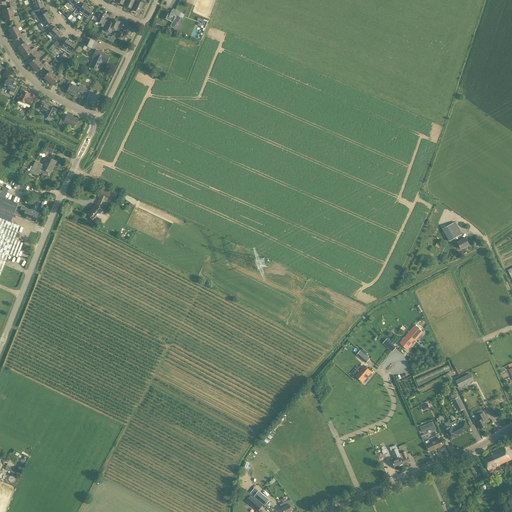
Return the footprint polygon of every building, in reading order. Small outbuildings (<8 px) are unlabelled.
[(76,7),(74,5),(78,0),(70,0),(68,2),(65,5),(71,12),(76,7)] [(133,2),(136,4),(137,1),(137,0),(127,0),(124,6),(130,9),(133,2)] [(147,2),(142,0),(137,0),(137,1),(136,4),(133,10),(138,13),(141,6),(144,8),(147,2)] [(31,16),(32,16),(39,13),(37,10),(44,7),(42,2),(33,5),(35,11),(31,12),(31,13),(30,14),(31,16)] [(83,15),(88,6),(84,3),(79,10),(77,8),(73,13),(76,15),(78,12),(83,15)] [(3,16),(13,14),(12,10),(17,9),(16,4),(9,5),(10,8),(3,10),(3,13),(2,14),(3,16)] [(91,17),(89,16),(93,10),(88,6),(83,15),(87,18),(85,21),(87,23),(91,17)] [(170,14),(168,13),(165,19),(171,22),(169,26),(174,29),(177,23),(178,23),(181,18),(179,17),(181,13),(173,9),(171,13),(170,13),(170,14)] [(40,19),(41,22),(50,17),(47,12),(40,16),(39,13),(32,16),(35,20),(36,19),(37,20),(38,20),(40,19)] [(103,27),(106,22),(103,21),(105,15),(98,12),(95,17),(98,18),(96,21),(99,23),(98,25),(103,27)] [(13,14),(3,16),(3,18),(5,18),(5,22),(13,20),(14,23),(20,21),(19,16),(14,17),(13,14)] [(38,24),(41,29),(42,32),(48,28),(46,25),(53,21),(50,17),(41,22),(38,24)] [(116,28),(119,22),(113,19),(111,23),(108,22),(104,30),(110,33),(113,27),(116,28)] [(10,36),(19,31),(17,28),(22,26),(20,21),(14,23),(15,26),(8,30),(10,33),(9,34),(10,36)] [(129,39),(133,29),(126,25),(122,33),(119,32),(116,37),(122,40),(124,36),(129,39)] [(45,37),(48,34),(52,38),(59,31),(55,27),(50,32),(48,30),(43,35),(45,37)] [(19,31),(10,36),(11,38),(12,38),(14,41),(21,37),(22,40),(27,37),(25,32),(21,35),(19,31)] [(56,42),(53,45),(48,50),(51,53),(55,49),(60,42),(58,40),(63,35),(59,31),(52,38),(56,42)] [(19,53),(28,48),(26,45),(30,42),(27,37),(22,40),(24,43),(17,47),(19,50),(18,51),(19,53)] [(92,49),(95,42),(84,37),(79,48),(86,50),(87,47),(92,49)] [(59,50),(62,46),(66,49),(71,41),(67,38),(63,44),(60,42),(55,49),(56,50),(57,48),(59,50)] [(75,52),(72,51),(76,44),(71,41),(66,49),(71,53),(68,56),(71,58),(75,52)] [(28,48),(19,53),(21,55),(22,55),(24,58),(31,53),(32,56),(37,52),(34,48),(30,50),(28,48)] [(102,62),(106,64),(110,56),(105,54),(105,53),(97,50),(96,50),(92,58),(93,58),(89,66),(98,71),(102,62)] [(32,69),(40,62),(37,60),(41,56),(37,52),(32,56),(35,59),(29,64),(31,66),(30,67),(32,69)] [(40,62),(32,69),(34,71),(35,70),(37,73),(43,68),(45,70),(50,65),(46,61),(42,65),(40,62)] [(47,83),(54,75),(51,73),(54,69),(50,65),(45,70),(48,72),(43,78),(46,80),(45,82),(47,83)] [(60,81),(62,78),(64,76),(60,73),(56,77),(54,75),(47,83),(49,85),(50,83),(53,86),(58,79),(60,81)] [(7,89),(10,91),(9,94),(13,96),(18,87),(15,86),(16,85),(14,84),(15,82),(13,81),(14,79),(12,78),(11,78),(8,77),(7,80),(5,79),(3,84),(4,85),(4,86),(5,86),(8,87),(7,89)] [(66,86),(69,87),(66,93),(71,96),(75,86),(71,84),(72,82),(69,80),(66,86)] [(79,85),(78,87),(75,86),(71,96),(76,98),(79,92),(85,95),(87,89),(79,85)] [(87,96),(90,97),(90,98),(91,99),(88,104),(92,106),(92,105),(96,107),(98,102),(97,101),(100,97),(92,93),(94,91),(90,89),(87,96)] [(30,106),(33,100),(28,97),(29,94),(22,91),(18,100),(25,104),(25,103),(30,106)] [(52,118),(56,110),(48,106),(49,106),(41,102),(38,109),(45,112),(44,115),(52,118)] [(67,114),(64,119),(61,118),(58,125),(61,126),(62,125),(66,126),(67,124),(74,127),(78,120),(67,114)] [(43,165),(44,166),(42,170),(50,173),(53,168),(56,162),(46,157),(43,163),(44,163),(43,165)] [(43,165),(35,161),(30,173),(36,176),(37,173),(40,174),(42,170),(44,166),(43,165)] [(18,204),(4,199),(8,189),(3,187),(2,191),(0,190),(0,275),(9,254),(18,258),(23,243),(14,240),(15,236),(19,226),(11,223),(14,214),(22,217),(35,222),(39,214),(26,208),(17,205),(18,204)] [(96,205),(103,211),(105,209),(107,205),(106,205),(108,202),(107,202),(108,199),(109,199),(111,193),(98,188),(96,194),(100,196),(96,205)] [(96,217),(100,213),(101,214),(103,211),(96,205),(95,204),(90,209),(91,210),(87,215),(94,222),(97,218),(96,217)] [(449,241),(455,238),(457,243),(461,249),(469,244),(466,238),(464,239),(461,235),(462,234),(455,222),(442,229),(449,241)] [(402,340),(400,343),(408,350),(413,344),(415,341),(415,342),(415,341),(423,332),(415,325),(405,337),(404,337),(402,340),(402,339),(402,340)] [(366,363),(370,359),(367,356),(365,354),(361,358),(366,363)] [(449,364),(415,378),(419,387),(452,370),(449,364)] [(361,368),(358,372),(360,373),(356,377),(363,382),(371,372),(365,367),(363,370),(361,368)] [(456,381),(459,387),(473,380),(469,374),(456,381)] [(453,401),(457,408),(462,406),(458,398),(453,401)] [(482,409),(476,412),(479,420),(476,422),(480,429),(487,425),(484,420),(487,418),(482,409)] [(452,426),(456,435),(469,429),(465,421),(457,425),(455,422),(451,424),(450,424),(451,426),(452,426)] [(420,427),(422,432),(430,429),(432,430),(432,431),(436,429),(432,422),(420,427)] [(456,435),(452,426),(451,426),(445,429),(450,440),(457,436),(456,435)] [(269,430),(258,443),(264,447),(275,435),(269,430)] [(438,439),(430,442),(429,440),(425,441),(426,444),(430,452),(442,446),(438,439)] [(401,453),(403,458),(401,459),(400,458),(401,457),(397,448),(396,445),(390,447),(392,453),(389,454),(392,461),(395,467),(403,464),(403,463),(408,461),(408,462),(410,462),(406,451),(401,453)] [(411,452),(414,459),(426,455),(423,447),(411,452)] [(488,470),(510,460),(504,447),(482,457),(488,470)] [(19,475),(23,466),(24,464),(20,461),(19,462),(19,464),(16,469),(15,473),(14,473),(19,475)] [(486,475),(473,481),(476,487),(485,482),(486,485),(490,483),(486,475)] [(258,491),(254,496),(265,506),(269,500),(258,491)] [(256,500),(252,496),(248,500),(252,504),(258,510),(262,506),(256,500)] [(290,504),(289,505),(287,501),(284,503),(286,506),(282,508),(284,511),(288,511),(293,510),(290,504)]
